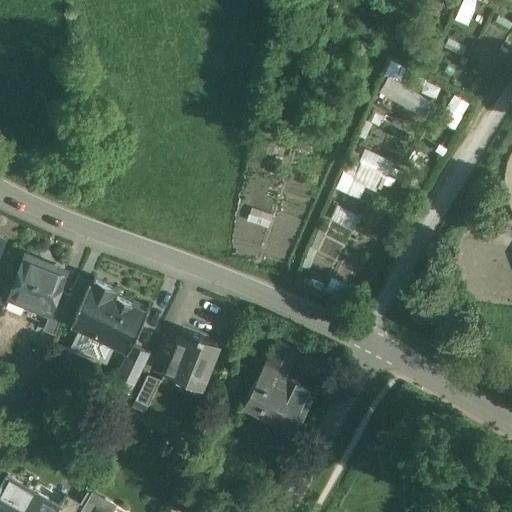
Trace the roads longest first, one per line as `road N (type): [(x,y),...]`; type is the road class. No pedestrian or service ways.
road 1 (residential): [(0,181),(46,206),(226,270),(382,343)]
road 2 (residential): [(293,511),(382,343)]
road 3 (residential): [(382,343),(511,418)]
